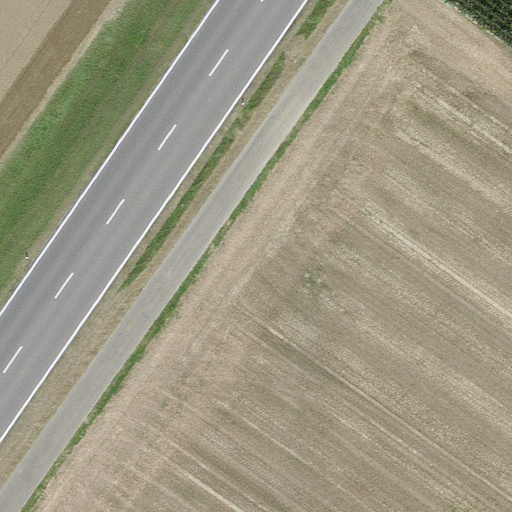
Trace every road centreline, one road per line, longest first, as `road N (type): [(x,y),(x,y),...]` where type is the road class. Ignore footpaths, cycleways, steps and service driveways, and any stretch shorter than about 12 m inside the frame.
road 1 (track): [(15,511),(377,0)]
road 2 (tertiary): [(263,0),(0,380)]
